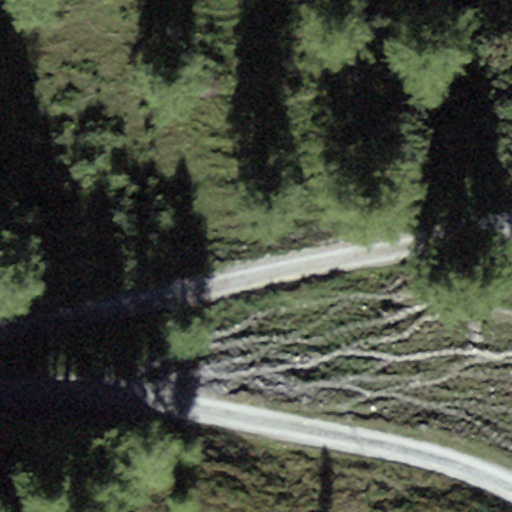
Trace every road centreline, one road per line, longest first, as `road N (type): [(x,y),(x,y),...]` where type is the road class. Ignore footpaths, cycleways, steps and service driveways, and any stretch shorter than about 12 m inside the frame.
road 1 (track): [(0,345),(511,237)]
road 2 (track): [(0,403),(233,418),(442,460),(511,490)]
